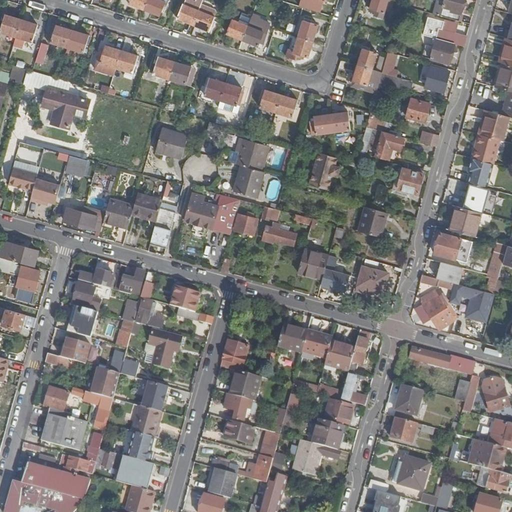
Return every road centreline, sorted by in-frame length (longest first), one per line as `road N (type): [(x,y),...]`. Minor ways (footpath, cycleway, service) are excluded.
road 1 (residential): [(348,0),(325,74),(313,83),(35,0)]
road 2 (residential): [(484,0),(396,331)]
road 3 (residential): [(0,489),(67,242)]
road 4 (residential): [(232,287),(171,511)]
road 5 (residential): [(347,511),(396,331)]
road 6 (residential): [(67,242),(232,287)]
road 7 (residential): [(232,287),(396,331)]
road 8 (residential): [(396,331),(511,362)]
